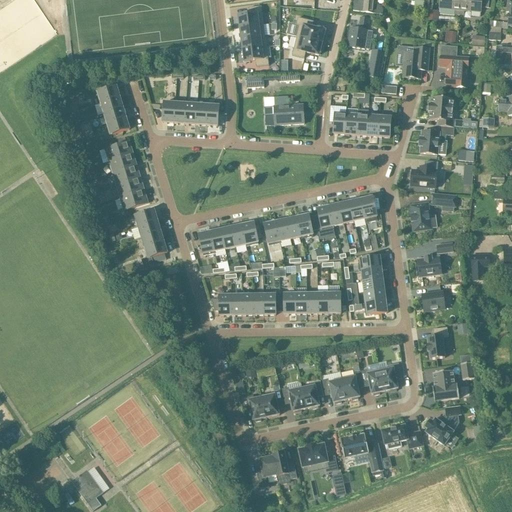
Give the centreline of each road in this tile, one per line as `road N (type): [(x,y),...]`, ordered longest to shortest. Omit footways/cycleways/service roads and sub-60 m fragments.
road 1 (residential): [(209,334),(239,431),(254,440),(406,407),(414,393),(407,330)]
road 2 (residential): [(175,223),(387,177)]
road 3 (residential): [(407,330),(209,334)]
road 4 (residential): [(232,144),(396,157)]
road 5 (residential): [(407,330),(387,177)]
road 6 (residential): [(219,0),(232,144)]
